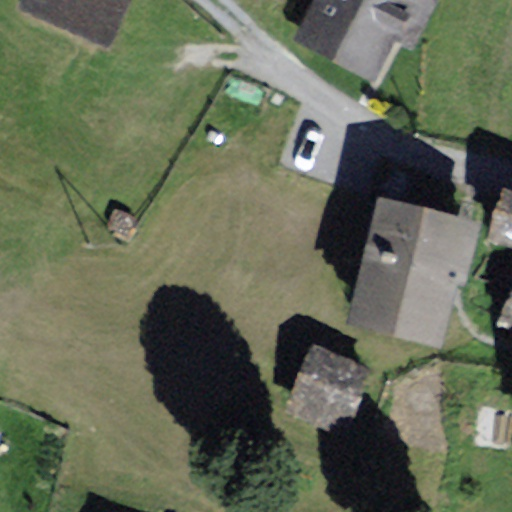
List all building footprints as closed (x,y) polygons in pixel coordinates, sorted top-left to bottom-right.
[(122,0),(25,0),(24,2),(105,38),(122,0)] [(428,1),(425,0),(319,0),(301,38),(371,73),(391,33),(408,41),(428,1)] [(511,241),(511,196),(505,193),(490,234),(511,241)] [(467,225),(383,203),(353,321),(438,342),(467,225)] [(359,380),(308,360),(289,410),(341,429),(359,380)]
